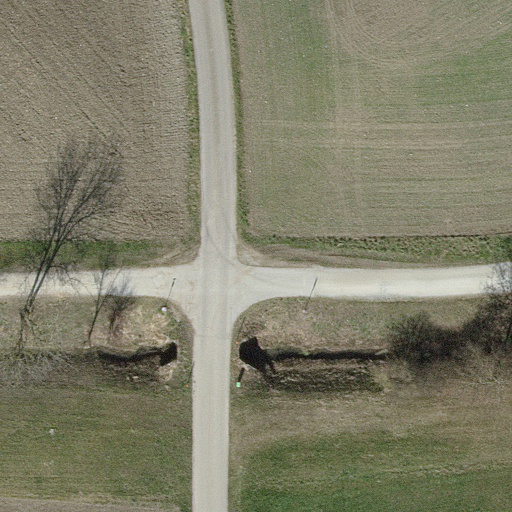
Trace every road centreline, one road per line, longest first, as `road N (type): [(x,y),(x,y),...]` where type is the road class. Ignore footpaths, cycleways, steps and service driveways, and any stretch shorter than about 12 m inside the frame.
road 1 (unclassified): [(214,511),(218,76),(206,0)]
road 2 (track): [(0,284),(511,276)]
